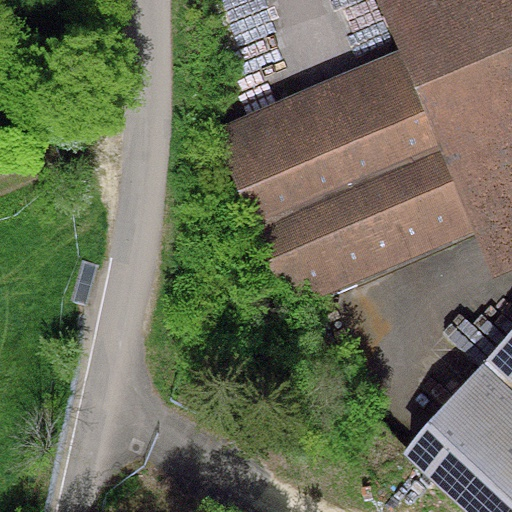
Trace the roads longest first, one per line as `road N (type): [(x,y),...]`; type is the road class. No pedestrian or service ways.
road 1 (residential): [(147,0),(145,173),(75,511)]
road 2 (track): [(102,409),(289,511)]
road 3 (track): [(0,184),(151,110)]
